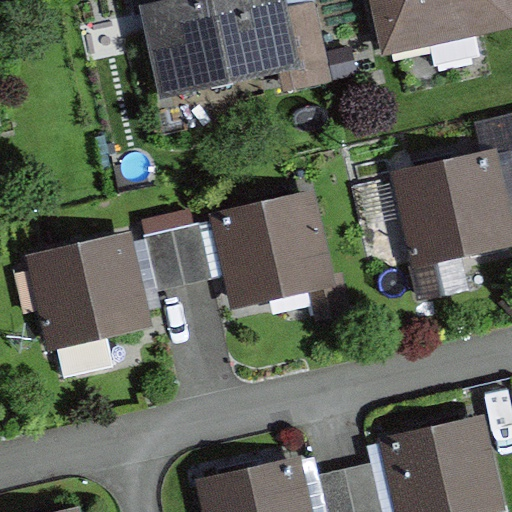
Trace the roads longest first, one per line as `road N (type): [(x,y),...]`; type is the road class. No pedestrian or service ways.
road 1 (residential): [(511,351),(126,438)]
road 2 (residential): [(126,438),(0,467)]
